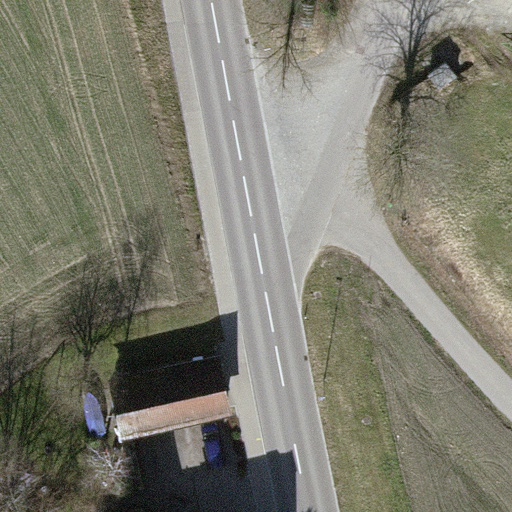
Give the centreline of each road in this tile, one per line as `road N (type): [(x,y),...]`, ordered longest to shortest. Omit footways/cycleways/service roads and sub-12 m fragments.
road 1 (tertiary): [(309,511),(234,115)]
road 2 (track): [(234,115),(294,143),(446,329),(511,395)]
road 3 (residential): [(234,115),(311,101),(344,83),(371,58),(383,0)]
